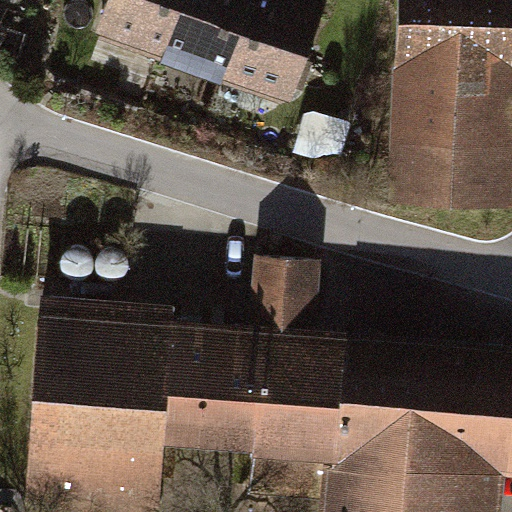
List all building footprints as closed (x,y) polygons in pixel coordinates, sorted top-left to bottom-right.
[(111,0),(98,36),(168,60),(191,0),(111,0)] [(191,0),(168,60),(227,82),(257,0),(191,0)] [(257,0),(227,82),(295,103),(331,0),(257,0)] [(511,0),(404,0),(394,203),(511,208),(511,0)] [(82,283),(91,279),(97,270),(96,259),(89,251),(78,248),(68,253),(63,262),(64,273),(71,281),(82,283)] [(117,284),(127,279),(132,270),(131,259),(124,251),(113,249),(103,253),(98,263),(99,273),(106,281),(117,284)] [(257,495),(323,501),(326,461),(339,462),(350,333),(319,330),(324,263),(258,257),(253,325),(176,318),(178,299),(48,288),(31,490),(58,492),(56,511),(139,511),(140,499),(168,501),(173,445),(261,453),(257,495)] [(511,346),(350,333),(339,462),(326,461),(323,501),(321,511),(506,511),(510,475),(511,474),(511,346)]
